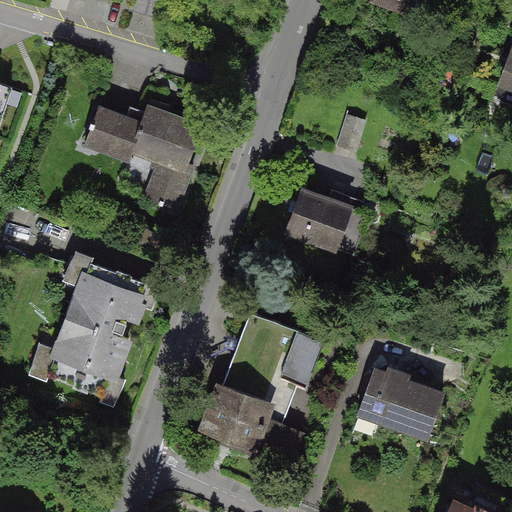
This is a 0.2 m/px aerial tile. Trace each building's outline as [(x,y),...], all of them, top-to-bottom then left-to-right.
[(429,0),(377,0),(422,18),(429,0)] [(511,100),(511,45),(492,93),(511,100)] [(0,114),(11,79),(0,75),(0,114)] [(211,122),(149,100),(132,149),(193,171),(211,122)] [(142,118),(100,102),(85,144),(127,159),(142,118)] [(367,120),(347,113),(337,145),(358,151),(367,120)] [(196,174),(159,160),(145,196),(181,210),(196,174)] [(371,210),(301,185),(285,229),(355,254),(371,210)] [(105,401),(151,282),(94,261),(49,379),(105,401)] [(327,333),(242,303),(196,434),(256,455),(284,374),(309,383),(327,333)] [(446,396),(375,371),(359,416),(430,441),(446,396)] [(505,511),(448,483),(433,511),(505,511)]
